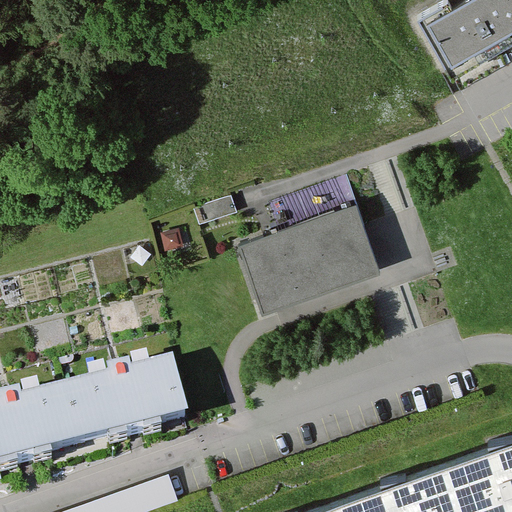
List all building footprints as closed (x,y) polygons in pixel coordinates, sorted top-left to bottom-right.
[(511,36),(511,0),(441,0),(411,16),(443,74),(511,36)] [(372,270),(349,207),(234,249),(257,312),(372,270)] [(0,476),(179,430),(164,370),(0,410),(0,476)] [(511,511),(511,438),(298,511),(511,511)] [(169,474),(59,511),(144,511),(178,500),(169,474)]
